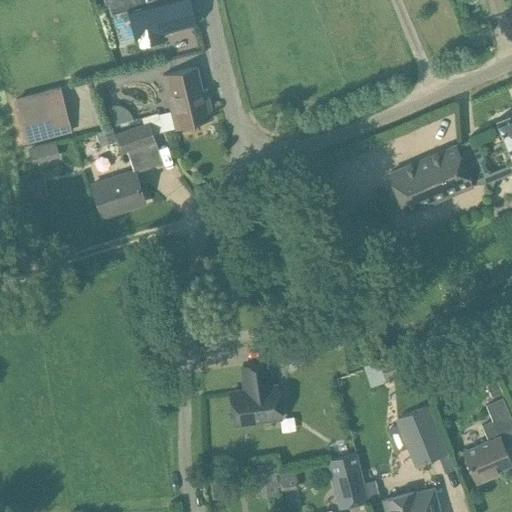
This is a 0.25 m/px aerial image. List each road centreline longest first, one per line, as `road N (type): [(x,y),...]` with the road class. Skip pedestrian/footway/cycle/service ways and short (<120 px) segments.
road 1 (residential): [(190,511),(182,430),(194,259),(252,145)]
road 2 (residential): [(252,145),(277,151),(329,140),(511,62)]
road 3 (track): [(0,273),(154,223),(223,189)]
road 4 (residential): [(252,145),(235,123),(204,0)]
